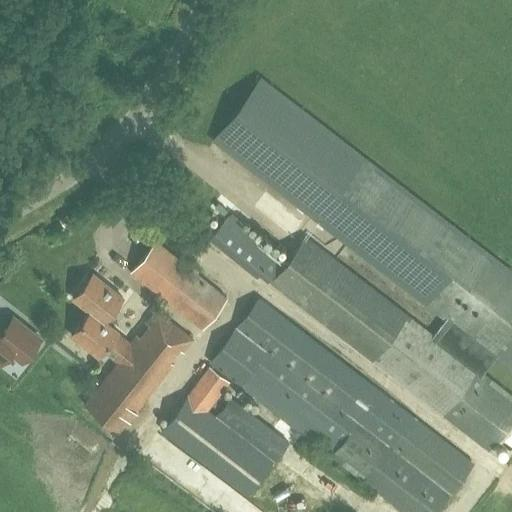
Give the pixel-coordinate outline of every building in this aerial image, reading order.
[(320,221),(368,159),(260,77),(213,139),(320,221)] [(511,324),(511,270),(368,159),(320,221),(445,319),(489,354),(511,324)] [(227,217),(209,238),(258,277),(261,273),(269,279),(283,262),(227,217)] [(434,334),(308,238),(273,283),(443,414),(478,369),(484,374),(495,359),(445,319),(434,334)] [(172,253),(156,240),(132,271),(147,284),(172,253)] [(172,253),(147,284),(203,327),(227,297),(172,253)] [(124,297),(92,272),(73,297),(105,321),(124,297)] [(212,363),(344,465),(364,480),(414,416),(261,299),(212,363)] [(0,344),(1,344),(22,361),(41,337),(4,308),(0,312),(0,344)] [(136,333),(118,361),(152,390),(174,363),(170,360),(180,348),(184,351),(193,339),(156,309),(146,321),(150,324),(140,337),(136,333)] [(130,341),(90,311),(72,334),(99,355),(104,349),(118,361),(130,341)] [(511,324),(489,354),(495,359),(511,372),(511,324)] [(152,390),(118,361),(85,403),(120,431),(152,390)] [(229,381),(210,366),(161,429),(246,495),(273,461),(217,415),(208,408),(210,406),(217,411),(224,401),(218,396),(229,381)] [(511,394),(484,374),(478,369),(443,414),(491,452),(511,424),(511,394)] [(289,440),(232,395),(217,415),(273,461),(289,440)] [(430,511),(471,460),(414,416),(364,480),(405,511),(430,511)]
